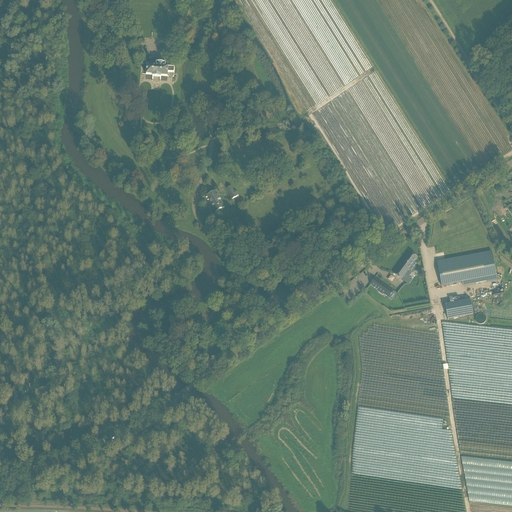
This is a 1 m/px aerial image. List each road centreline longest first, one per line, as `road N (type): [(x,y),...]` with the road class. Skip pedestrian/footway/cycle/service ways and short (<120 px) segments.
road 1 (tertiary): [(511,163),(146,417),(77,454),(0,477)]
road 2 (track): [(468,511),(423,222)]
road 3 (track): [(511,129),(429,0)]
